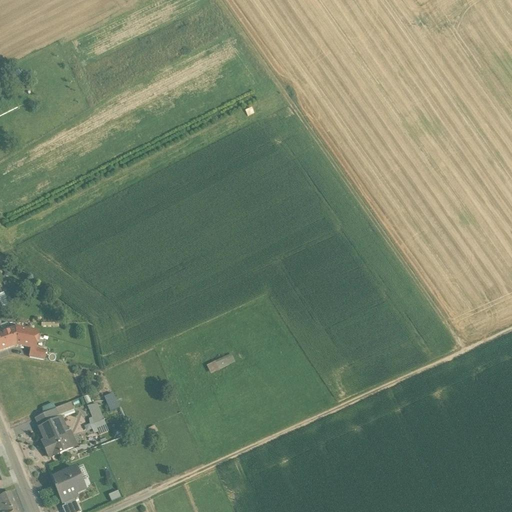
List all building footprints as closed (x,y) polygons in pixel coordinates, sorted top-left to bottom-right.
[(38,335),(18,330),(10,333),(15,346),(16,346),(31,349),(35,350),(35,349),(38,335)] [(0,333),(0,351),(15,346),(10,333),(2,336),(1,333),(0,333)] [(35,350),(31,349),(29,358),(44,361),(46,351),(35,349),(35,350)] [(232,355),(215,361),(218,369),(235,363),(232,355)] [(103,398),(109,413),(118,409),(112,394),(103,398)] [(71,404),(42,416),(45,424),(74,411),(71,404)] [(97,405),(88,409),(99,436),(108,432),(97,405)] [(58,421),(39,429),(47,447),(44,448),(49,459),(60,454),(68,450),(63,438),(65,437),(58,421)] [(54,479),(65,507),(75,503),(79,502),(76,495),(85,491),(76,471),(54,479)] [(17,511),(10,493),(0,497),(0,511),(17,511)] [(78,511),(75,503),(65,507),(63,508),(64,511),(78,511)]
